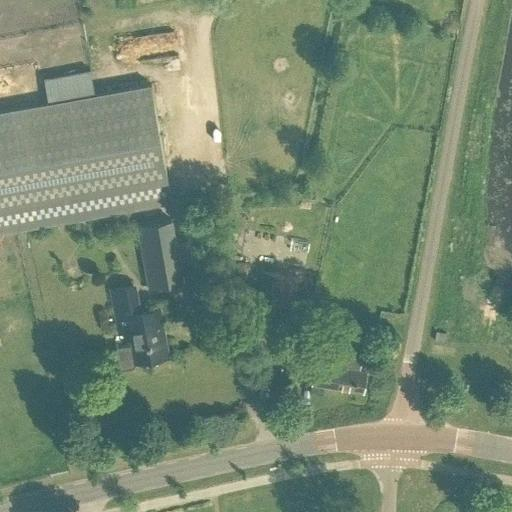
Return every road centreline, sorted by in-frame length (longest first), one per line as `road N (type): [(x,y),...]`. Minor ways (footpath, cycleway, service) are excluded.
road 1 (unclassified): [(394,435),(488,0)]
road 2 (tertiary): [(394,435),(277,449),(0,510)]
